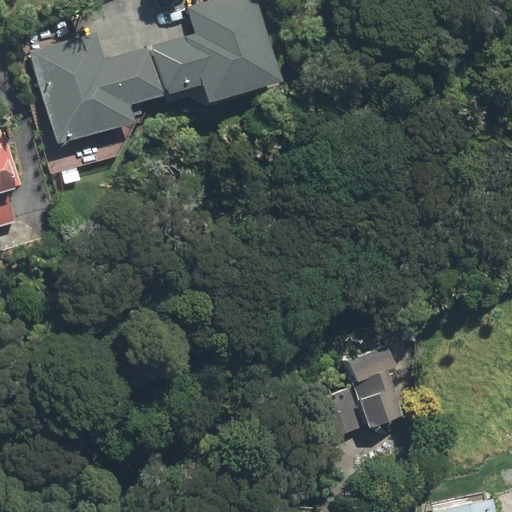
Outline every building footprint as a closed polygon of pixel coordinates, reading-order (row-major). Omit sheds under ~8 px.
[(201,34),(154,47),(166,88),(204,77),(210,97),(281,77),(258,0),(222,0),(194,8),(201,34)] [(93,36),(42,50),(67,138),(131,120),(125,100),(161,90),(149,49),(101,63),(93,36)] [(3,141),(0,142),(0,218),(22,213),(3,141)] [(387,355),(344,372),(366,426),(402,412),(385,368),(391,366),(387,355)] [(493,511),(489,493),(434,506),(435,511),(493,511)]
